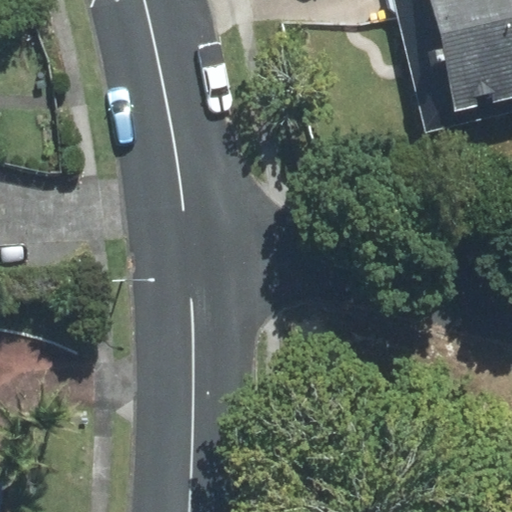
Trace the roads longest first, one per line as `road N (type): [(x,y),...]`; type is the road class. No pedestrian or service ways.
road 1 (residential): [(192,229),(511,311)]
road 2 (residential): [(197,511),(192,229)]
road 3 (residential): [(192,229),(145,0)]
